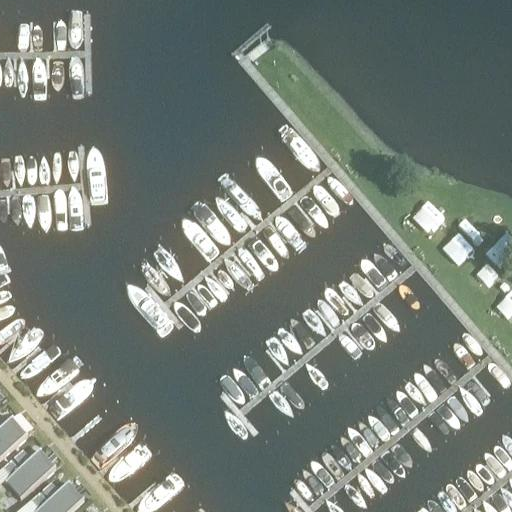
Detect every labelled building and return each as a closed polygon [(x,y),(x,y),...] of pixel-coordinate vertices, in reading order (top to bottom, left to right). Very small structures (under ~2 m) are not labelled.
[(0,464),(26,442),(25,441),(23,443),(9,427),(11,425),(10,425),(0,433),(0,464)] [(14,463),(19,470),(29,461),(23,455),(14,463)] [(20,502),(20,503),(54,474),(53,474),(51,475),(37,459),(39,458),(38,457),(19,474),(12,465),(4,472),(11,480),(5,486),(6,487),(7,486),(20,502)] [(42,496),(47,502),(57,494),(51,488),(42,496)] [(75,511),(82,507),(81,506),(80,508),(66,492),(67,490),(66,489),(47,506),(40,498),(32,505),(38,511),(75,511)]
